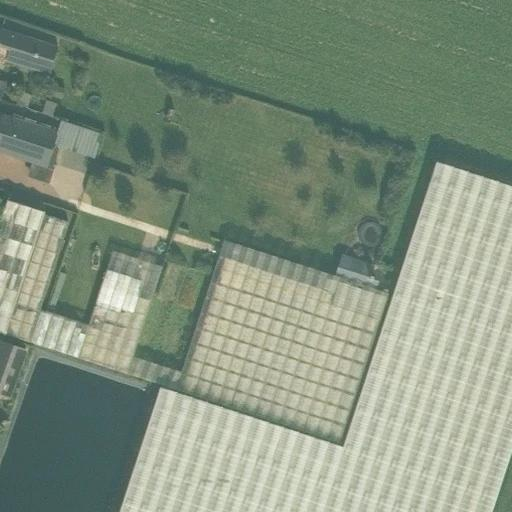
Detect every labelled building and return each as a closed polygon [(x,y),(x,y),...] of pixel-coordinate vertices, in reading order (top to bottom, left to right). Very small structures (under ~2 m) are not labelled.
[(50,74),(57,53),(59,47),(1,30),(0,34),(0,57),(7,60),(50,74)] [(335,276),(225,240),(269,104),(98,48),(45,212),(5,334),(177,388),(340,442),(377,324),(387,294),(376,290),(379,281),(369,278),(373,264),(342,254),(335,276)] [(1,114),(0,118),(0,152),(47,167),(59,132),(1,114)] [(511,511),(511,186),(437,162),(342,448),(160,388),(119,511),(511,511)] [(0,332),(5,334),(45,212),(8,200),(0,225),(0,332)] [(0,394),(7,397),(25,351),(2,342),(0,346),(0,394)]
